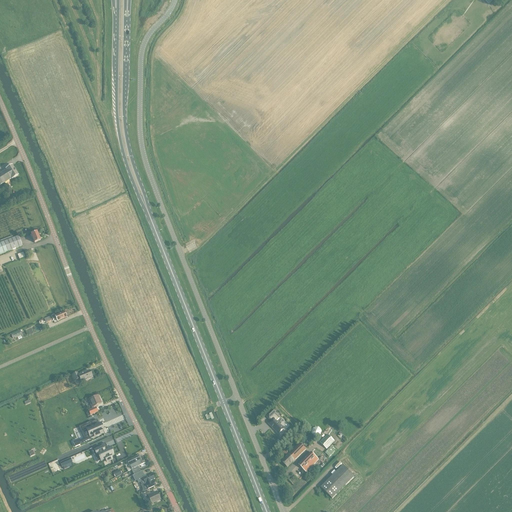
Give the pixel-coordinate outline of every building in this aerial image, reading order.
[(6,170),(0,173),(0,185),(11,179),(18,175),(12,166),(6,170)] [(40,241),(37,233),(37,232),(31,235),(34,243),(40,241)] [(0,254),(22,246),(19,238),(18,237),(0,243),(0,254)] [(56,319),(57,322),(67,317),(64,312),(55,316),(54,315),(51,316),(53,320),(56,319)] [(81,383),(93,378),(90,371),(79,376),(77,373),(72,375),(74,381),(80,379),(81,383)] [(91,405),(92,408),(101,403),(98,396),(88,400),(90,405),(91,405)] [(272,410),(266,416),(269,420),(270,419),(275,414),(272,410)] [(272,422),(270,425),(272,428),(271,429),(281,438),(284,435),(281,432),(284,429),(277,422),(279,419),(275,414),(270,419),(272,422)] [(89,424),(81,428),(83,432),(87,430),(90,437),(94,435),(96,434),(97,436),(103,433),(101,430),(103,429),(101,425),(99,425),(97,420),(92,422),(89,423),(89,424)] [(327,449),(334,442),(328,435),(320,443),(327,449)] [(283,453),(284,453),(287,456),(282,461),(288,468),(295,461),(306,450),(300,444),(289,455),(285,451),(283,453)] [(102,447),(93,451),(98,462),(105,459),(107,462),(112,460),(110,457),(113,455),(110,448),(107,449),(104,451),(102,446),(102,447)] [(328,450),(325,453),(329,457),(335,451),(331,447),(328,450)] [(299,465),(306,472),(318,460),(311,452),(299,465)] [(135,457),(126,461),(129,467),(130,467),(136,464),(136,463),(143,459),(141,455),(138,457),(138,456),(135,457)] [(69,459),(60,463),(62,468),(63,467),(64,470),(66,469),(65,466),(66,466),(71,463),(69,459)] [(136,464),(130,467),(131,470),(134,475),(141,472),(138,467),(145,463),(143,459),(136,463),(136,464)] [(343,465),(321,488),(332,499),(354,477),(343,465)] [(138,474),(133,477),(135,481),(137,480),(138,483),(143,481),(144,480),(145,483),(148,482),(148,483),(151,482),(151,481),(154,479),(152,474),(145,478),(143,473),(138,476),(138,474)] [(147,488),(144,490),(144,491),(148,490),(148,489),(155,485),(153,482),(152,483),(151,482),(148,483),(149,484),(146,485),(147,488)] [(156,492),(151,495),(149,491),(144,494),(146,499),(148,498),(152,504),(160,500),(156,492)]
